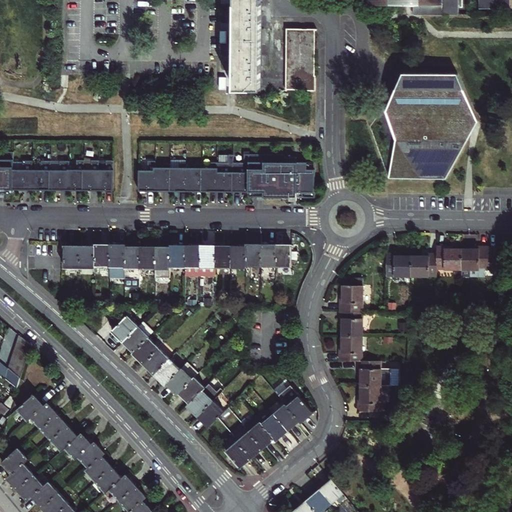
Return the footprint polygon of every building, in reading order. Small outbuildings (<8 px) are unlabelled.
[(262,4),(261,0),(235,0),(235,81),(235,89),(261,89),(261,54),(262,46),(262,4)] [(366,0),(367,4),(414,4),(414,14),(459,15),(458,0),(366,0)] [(511,0),(479,0),(480,8),(511,8),(511,0)] [(314,75),(315,29),(287,28),(286,89),(304,89),(304,90),(316,90),(316,75),(314,75)] [(453,73),(400,72),(372,116),(374,117),(396,143),(388,175),(445,176),(461,148),(465,133),(477,119),(453,73)] [(0,193),(12,194),(12,189),(12,171),(12,153),(0,153),(0,193)] [(232,192),(247,192),(247,153),(243,153),(243,162),(232,162),(232,192)] [(283,154),(247,153),(247,192),(247,197),(256,197),(263,197),(281,198),(296,198),(296,193),(303,193),(303,198),(314,198),(314,161),(296,161),(296,156),(283,156),(283,154)] [(218,162),(218,192),(232,192),(232,162),(232,154),(227,154),(227,162),(218,162)] [(98,190),(112,190),(113,160),(105,160),(105,169),(98,169),(98,190)] [(154,167),(154,160),(147,160),(147,169),(138,169),(138,191),(154,191),(154,167)] [(68,190),(83,190),(83,171),(83,161),(75,161),(75,171),(68,171),(68,190)] [(83,190),(98,190),(98,169),(98,161),(90,161),(90,171),(83,171),(83,190)] [(12,189),(31,189),(31,171),(31,162),(21,162),(21,171),(12,171),(12,189)] [(31,189),(49,190),(49,171),(50,162),(40,162),(40,171),(31,171),(31,189)] [(49,190),(68,190),(68,171),(68,162),(59,162),(58,171),(49,171),(49,190)] [(201,167),(201,192),(218,192),(218,162),(210,162),(210,167),(201,167)] [(169,167),(169,163),(163,163),(163,167),(154,167),(154,191),(169,191),(169,167)] [(169,167),(169,191),(185,191),(185,167),(185,163),(178,163),(178,167),(169,167)] [(185,167),(185,191),(201,192),(201,167),(201,163),(194,163),(194,167),(185,167)] [(261,244),(246,243),(246,245),(246,265),(261,265),(261,244)] [(95,246),(95,266),(110,266),(110,244),(95,244),(95,246)] [(125,244),(110,244),(110,266),(110,277),(125,278),(125,246),(125,244)] [(276,244),(261,244),(261,265),(276,266),(276,244)] [(276,244),(276,266),(292,266),(292,244),(276,244)] [(65,267),(80,267),(80,245),(65,245),(65,258),(65,267)] [(95,266),(95,246),(80,245),(80,267),(95,267),(95,266)] [(186,245),(170,245),(170,246),(170,266),(186,267),(186,245)] [(201,245),(186,245),(186,267),(201,267),(201,245)] [(216,245),(201,245),(201,267),(216,267),(216,245)] [(231,245),(216,245),(216,267),(231,267),(231,245)] [(246,245),(231,245),(231,267),(246,267),(246,265),(246,245)] [(125,246),(125,278),(125,285),(140,285),(140,268),(140,246),(125,246)] [(155,246),(140,246),(140,268),(155,268),(155,246)] [(170,246),(155,246),(155,268),(170,268),(170,266),(170,246)] [(449,249),(449,246),(437,246),(437,254),(437,269),(462,269),(462,249),(453,249),(449,249)] [(485,277),(485,269),(496,269),(497,269),(497,247),(476,246),(476,249),(472,249),(462,249),(462,269),(462,276),(485,277)] [(399,256),(399,253),(387,253),(387,275),(412,276),(412,256),(403,256),(399,256)] [(437,269),(437,254),(426,253),(426,256),(422,256),(412,256),(412,276),(437,276),(437,269)] [(201,267),(186,267),(185,277),(200,277),(201,267)] [(216,267),(201,267),(200,277),(215,277),(216,267)] [(340,310),(363,311),(363,285),(362,285),(355,285),(343,285),(343,295),(343,299),(341,299),(340,310)] [(363,336),(363,311),(340,310),(340,322),(343,322),(343,326),(343,335),(363,336)] [(124,341),(139,326),(128,315),(113,330),(124,341)] [(153,331),(143,321),(139,326),(124,341),(135,352),(149,337),(150,336),(149,335),(153,331)] [(28,356),(32,344),(19,335),(16,346),(28,356)] [(342,349),(340,349),(340,360),(359,360),(362,361),(363,336),(343,335),(343,345),(342,349)] [(149,337),(135,352),(134,353),(144,363),(160,347),(149,337)] [(24,366),(28,356),(16,346),(12,357),(24,366)] [(170,358),(160,347),(144,363),(155,374),(170,358)] [(21,378),(24,366),(12,357),(9,368),(21,378)] [(181,369),(170,358),(155,374),(166,384),(167,383),(181,369)] [(361,385),(381,386),(381,361),(362,361),(359,360),(359,372),(361,372),(361,376),(361,385)] [(21,378),(9,368),(0,361),(0,373),(17,388),(21,378)] [(188,362),(181,369),(167,383),(178,394),(180,392),(195,376),(199,373),(188,362)] [(206,387),(195,376),(180,392),(190,402),(206,387)] [(206,387),(190,402),(188,405),(199,416),(220,394),(224,390),(220,386),(215,391),(208,384),(206,387)] [(381,411),(381,386),(361,385),(361,395),(361,399),(359,399),(358,411),(381,411)] [(39,399),(34,394),(17,409),(28,420),(32,417),(62,451),(66,447),(76,458),(79,456),(89,467),(86,470),(106,492),(110,489),(130,511),(129,511),(152,511),(153,511),(148,505),(143,500),(147,496),(141,490),(132,480),(126,474),(123,477),(117,472),(107,461),(102,455),(105,452),(99,446),(95,441),(92,444),(87,438),(82,433),(78,436),(72,429),(63,419),(53,408),(48,402),(44,406),(39,399)] [(231,405),(220,394),(199,416),(209,426),(231,405)] [(11,395),(4,403),(11,408),(14,398),(11,395)] [(299,395),(287,405),(300,420),(301,422),(307,417),(314,411),(299,395)] [(280,404),(278,402),(270,408),(274,413),(285,404),(283,401),(280,404)] [(285,404),(274,413),(288,430),(294,425),(300,420),(287,405),(286,403),(285,404)] [(9,409),(4,405),(0,409),(4,414),(9,409)] [(274,413),(263,423),(275,438),(277,439),(283,434),(288,430),(274,413)] [(261,421),(249,431),(264,447),(270,442),(275,438),(263,423),(261,421)] [(245,426),(234,436),(238,441),(252,457),(258,452),(264,447),(249,431),(245,426)] [(226,451),(240,467),(246,463),(252,457),(238,441),(226,451)] [(77,511),(49,481),(44,485),(24,462),(29,458),(18,447),(2,462),(6,466),(13,473),(8,477),(12,481),(22,492),(28,500),(33,495),(38,501),(48,511),(77,511)] [(331,504),(344,493),(332,479),(325,485),(319,490),(331,504)] [(321,511),(331,504),(319,490),(314,495),(307,500),(316,511),(321,511)] [(295,511),(316,511),(307,500),(301,506),(294,511),(295,511)]
